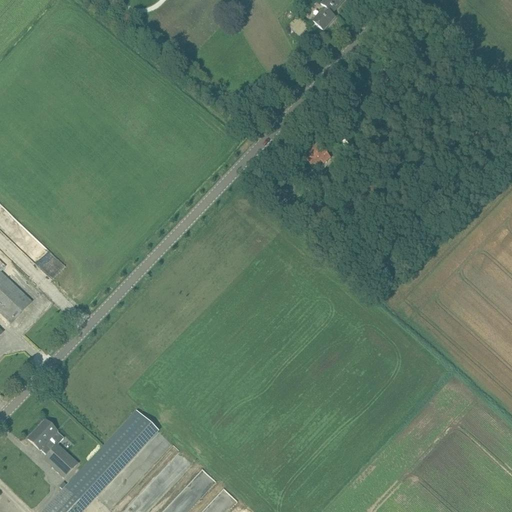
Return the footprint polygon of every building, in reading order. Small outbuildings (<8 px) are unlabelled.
[(324,8),(312,22),(323,32),(336,18),(332,14),(344,0),(325,0),(321,5),(324,8)] [(299,16),(289,26),(301,37),(310,27),(299,16)] [(324,163),(330,158),(319,144),(303,157),(312,168),(322,160),(324,163)] [(0,250),(0,314),(11,324),(31,303),(42,291),(0,250)] [(83,511),(158,433),(136,412),(42,511),(83,511)] [(40,451),(47,457),(46,457),(49,460),(52,457),(57,462),(52,468),(64,479),(77,465),(57,446),(63,439),(56,433),(57,432),(45,421),(28,440),(39,451),(40,451)] [(204,468),(163,511),(189,511),(218,481),(204,468)] [(224,489),(202,511),(222,511),(226,509),(228,511),(230,511),(239,503),(224,489)]
